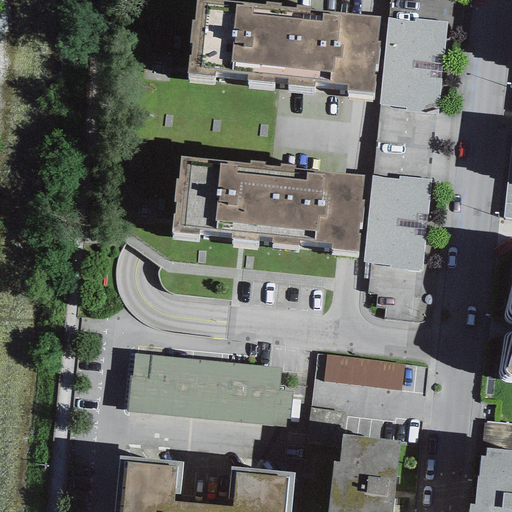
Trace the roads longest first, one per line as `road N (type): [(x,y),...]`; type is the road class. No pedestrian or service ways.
road 1 (residential): [(451,511),(500,0)]
road 2 (unknown): [(137,280),(302,250),(346,236),(368,211),(387,21),(377,0)]
road 3 (unknown): [(161,0),(137,218)]
